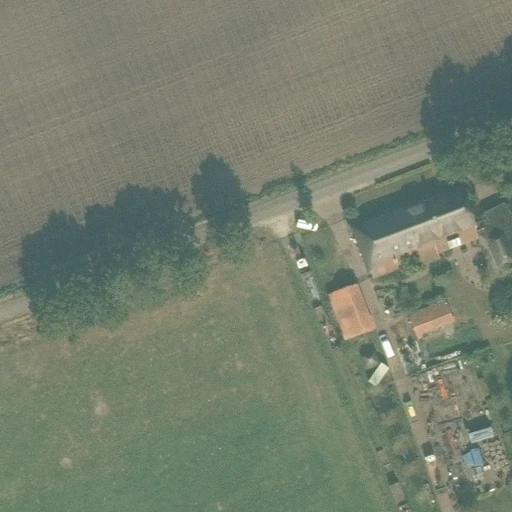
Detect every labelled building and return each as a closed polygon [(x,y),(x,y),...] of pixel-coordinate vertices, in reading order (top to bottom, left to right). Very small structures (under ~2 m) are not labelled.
[(369,228),(376,246),(385,271),(450,247),(445,234),(472,224),(467,211),(460,193),(369,228)] [(511,257),(502,233),(485,240),(496,268),(511,261),(511,257)] [(344,342),(376,331),(357,286),(326,298),(344,342)] [(454,324),(444,302),(406,320),(416,339),(454,324)] [(373,353),(362,357),(366,368),(377,364),(373,353)] [(473,452),(463,454),(466,469),(485,465),(483,457),(501,454),(496,428),(470,433),(473,452)]
